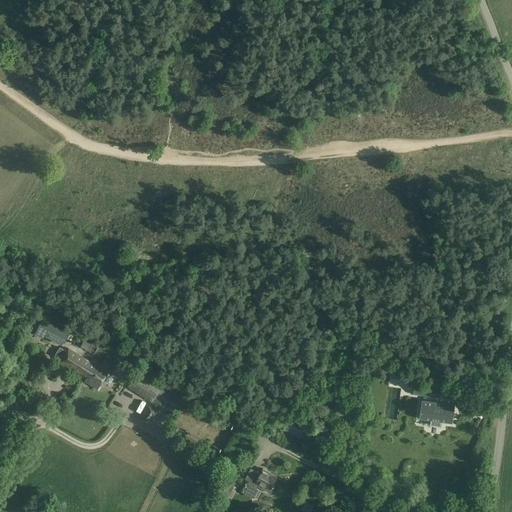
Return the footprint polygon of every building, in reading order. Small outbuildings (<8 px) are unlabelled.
[(70,334),(51,324),(51,323),(42,318),(35,332),(44,337),(44,335),(62,344),(63,342),(65,343),(70,334)] [(69,349),(67,352),(60,347),(54,356),(62,361),(60,363),(76,373),(85,359),(69,349)] [(123,364),(109,355),(102,366),(92,360),(90,362),(85,359),(76,373),(86,379),(86,381),(98,389),(109,371),(106,369),(107,367),(117,373),(123,364)] [(391,368),(390,377),(409,380),(410,371),(391,368)] [(164,385),(140,370),(129,387),(153,402),(157,395),(179,409),(184,398),(163,386),(164,385)] [(13,385),(8,388),(14,398),(18,395),(16,392),(13,385)] [(430,397),(432,387),(424,386),(422,396),(430,397)] [(452,423),(455,404),(422,400),(419,419),(431,420),(430,425),(440,427),(441,422),(452,423)] [(158,411),(149,405),(140,420),(149,425),(158,411)] [(288,420),(282,432),(301,441),(307,430),(288,420)] [(263,469),(261,473),(256,482),(251,479),(249,483),(246,482),(241,491),(253,498),(260,484),(264,487),(262,489),(271,493),(274,487),(273,486),(278,477),(263,469)] [(236,482),(227,478),(221,492),(230,496),(236,482)] [(306,499),(301,508),(308,511),(312,511),(316,504),(306,499)]
